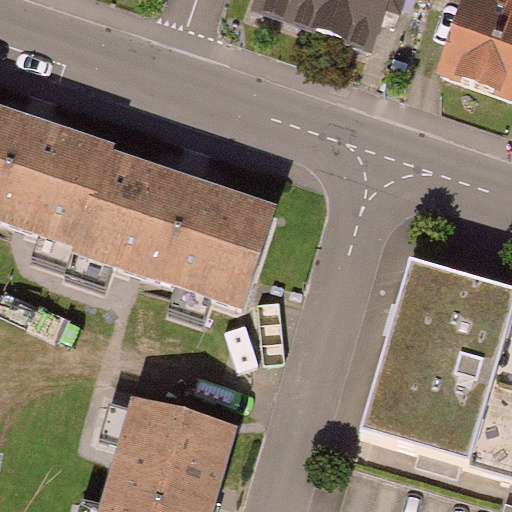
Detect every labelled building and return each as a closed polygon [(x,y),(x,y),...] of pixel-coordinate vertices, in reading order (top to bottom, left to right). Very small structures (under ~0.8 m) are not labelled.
[(396,0),(253,0),(243,32),(371,75),(396,0)] [(511,21),(466,8),(442,92),(511,112),(511,21)] [(276,216),(0,124),(0,243),(240,324),(255,279),(276,216)] [(508,309),(401,277),(350,444),(460,477),(508,309)] [(511,310),(508,309),(460,477),(511,491),(511,310)] [(126,415),(100,511),(218,511),(236,444),(203,435),(126,415)]
